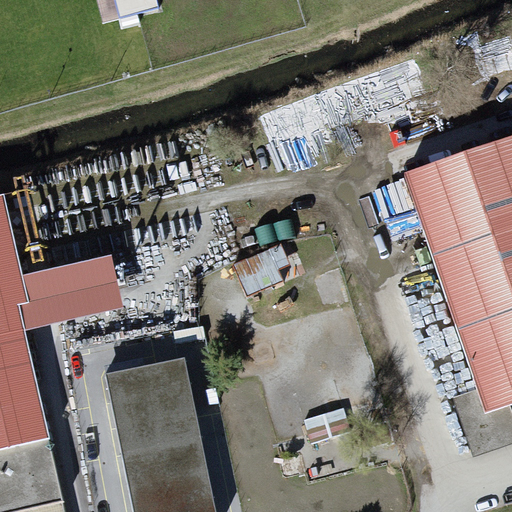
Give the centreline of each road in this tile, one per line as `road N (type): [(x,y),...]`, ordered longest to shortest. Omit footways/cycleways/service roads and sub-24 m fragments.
road 1 (unknown): [(432,511),(375,178)]
road 2 (unknown): [(74,511),(43,364)]
